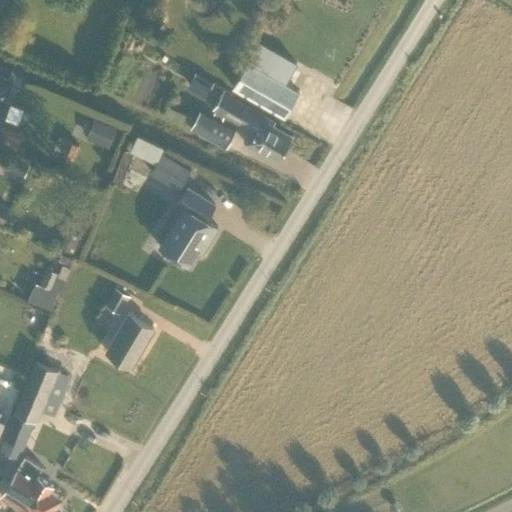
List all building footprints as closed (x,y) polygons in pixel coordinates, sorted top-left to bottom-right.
[(247,60),(285,82),(297,60),(259,39),(247,60)] [(285,82),(247,60),(233,85),(285,115),(299,89),(285,82)] [(216,94),(224,80),(206,71),(198,85),(216,94)] [(13,79),(0,73),(0,123),(3,116),(9,101),(10,100),(6,98),(13,79)] [(279,158),(292,135),(273,124),(275,120),(244,102),(223,90),(214,107),(234,119),(250,128),(244,140),(258,148),(260,147),(279,158)] [(9,101),(3,116),(18,122),(24,107),(9,101)] [(191,125),(195,117),(168,104),(164,112),(185,122),(191,125)] [(195,117),(191,125),(227,146),(236,129),(200,109),(195,117)] [(103,119),(95,140),(109,145),(117,125),(103,119)] [(24,131),(4,123),(0,133),(0,141),(17,148),(24,131)] [(122,183),(134,153),(125,149),(112,179),(122,183)] [(190,168),(162,150),(150,169),(179,187),(190,168)] [(24,175),(30,162),(19,157),(13,170),(24,175)] [(216,203),(188,186),(178,201),(185,205),(160,245),(189,263),(204,240),(207,242),(218,225),(207,218),(216,203)] [(60,245),(74,251),(81,233),(67,228),(60,245)] [(62,252),(60,258),(70,263),(73,257),(62,252)] [(52,287),(58,271),(46,266),(40,282),(52,287)] [(51,308),(58,291),(35,282),(28,299),(51,308)] [(131,294),(116,285),(105,303),(120,311),(131,294)] [(155,327),(129,312),(107,350),(132,365),(155,327)] [(42,408),(55,414),(67,385),(54,380),(59,368),(36,359),(15,410),(35,419),(37,420),(42,408)] [(0,444),(0,446),(19,455),(35,419),(15,410),(0,444)] [(60,511),(61,511),(60,507),(61,505),(58,503),(63,495),(51,488),(54,483),(38,474),(41,470),(23,459),(8,484),(14,488),(7,498),(30,511),(33,511),(35,511),(60,511)]
